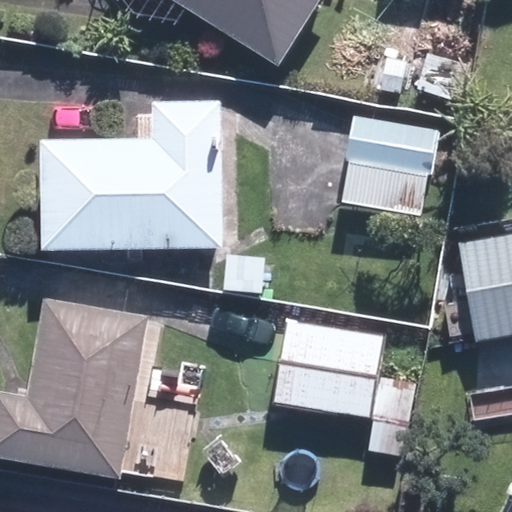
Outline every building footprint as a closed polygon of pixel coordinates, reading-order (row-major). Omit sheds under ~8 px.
[(168,0),(280,70),(323,0),(168,0)] [(471,72),(427,58),(417,93),(461,106),(471,72)] [(403,95),(407,62),(388,60),(383,91),(403,95)] [(225,251),(223,103),(153,103),(154,140),(42,141),(44,254),(225,251)] [(451,181),(457,153),(434,150),(437,128),(355,116),(342,204),(425,218),(430,178),(451,181)] [(477,342),(511,336),(511,235),(460,245),(472,312),(447,316),(450,337),(476,333),(477,342)] [(228,291),(262,296),(266,270),(231,265),(228,291)] [(0,459),(123,480),(149,319),(47,303),(31,400),(0,394),(0,459)] [(405,462),(417,383),(380,378),(387,334),(287,320),(275,406),(373,421),(368,456),(405,462)]
